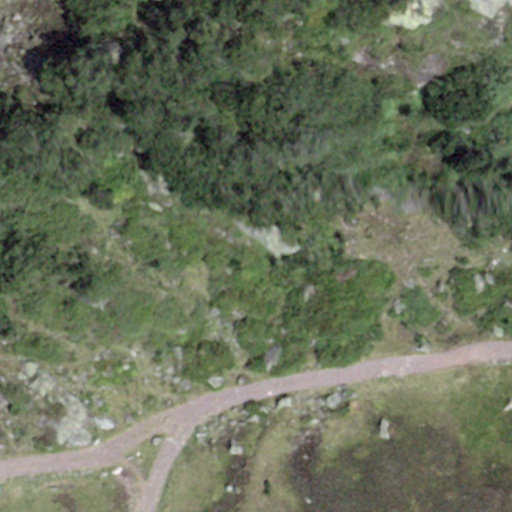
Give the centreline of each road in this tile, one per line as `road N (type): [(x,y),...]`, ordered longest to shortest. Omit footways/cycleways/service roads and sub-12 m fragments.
road 1 (track): [(511,355),(268,387),(191,415)]
road 2 (track): [(0,472),(86,462),(191,415)]
